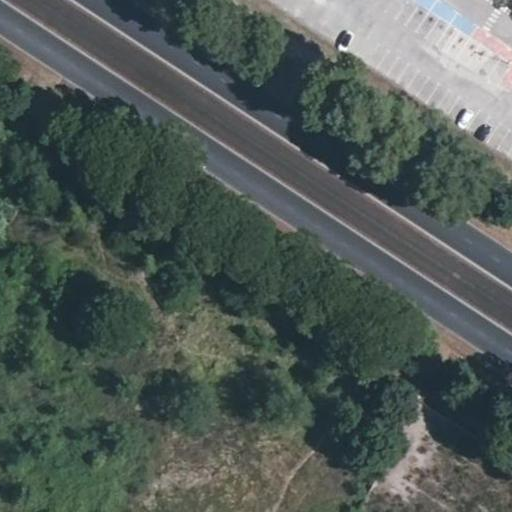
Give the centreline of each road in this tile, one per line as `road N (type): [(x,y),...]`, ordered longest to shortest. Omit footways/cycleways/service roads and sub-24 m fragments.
road 1 (primary): [(0,14),(511,351)]
road 2 (primary): [(511,269),(102,0)]
